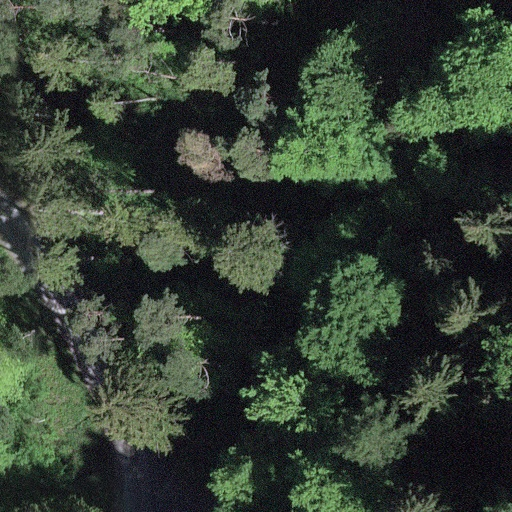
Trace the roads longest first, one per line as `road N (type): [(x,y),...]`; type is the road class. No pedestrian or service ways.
road 1 (track): [(434,0),(343,420),(273,511)]
road 2 (track): [(132,511),(134,462),(92,347),(0,216)]
